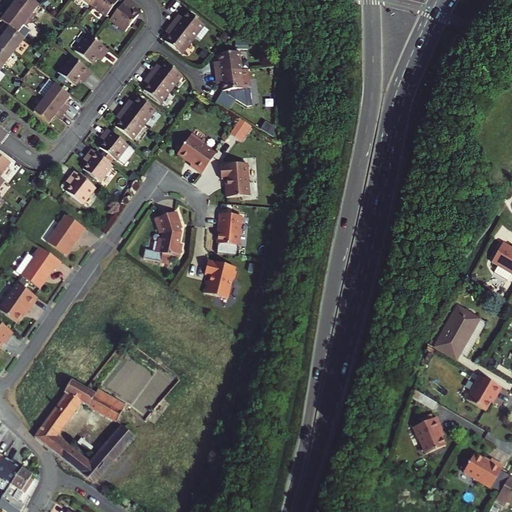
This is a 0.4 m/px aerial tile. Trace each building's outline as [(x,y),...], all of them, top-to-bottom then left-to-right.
[(38,5),(31,0),(16,0),(11,6),(31,21),(36,14),(34,12),(39,5),(38,5)] [(97,0),(92,6),(106,17),(119,0),(118,0),(97,0)] [(126,0),(125,0),(111,20),(127,32),(139,15),(133,11),(135,8),(132,6),(133,5),(126,0)] [(11,6),(1,20),(5,24),(17,33),(23,26),(26,28),(31,21),(11,6)] [(179,19),(177,18),(172,24),(194,40),(205,26),(188,12),(183,19),(180,17),(179,19)] [(5,24),(0,29),(5,33),(0,39),(0,42),(14,53),(25,39),(17,33),(5,24)] [(167,34),(170,36),(164,43),(181,56),(194,40),(172,24),(168,30),(169,31),(167,34)] [(95,40),(87,34),(75,51),(91,64),(96,58),(98,60),(102,56),(104,58),(109,51),(95,40)] [(0,64),(3,67),(14,53),(0,42),(0,64)] [(219,73),(246,70),(244,53),(222,56),(223,62),(220,63),(220,66),(218,66),(219,73)] [(70,56),(58,73),(75,86),(79,80),(81,82),(84,78),(87,80),(92,73),(70,56)] [(157,69),(155,68),(151,74),(172,90),(182,77),(165,63),(160,68),(158,67),(157,69)] [(3,67),(0,70),(0,81),(8,71),(3,67)] [(255,87),(249,87),(246,70),(219,73),(220,81),(222,81),(223,83),(225,83),(226,90),(231,90),(232,94),(254,109),(257,105),(255,87)] [(146,84),(148,85),(144,91),(161,104),(172,90),(151,74),(146,80),(147,81),(146,84)] [(49,80),(39,94),(44,98),(64,114),(70,107),(64,103),(70,96),(49,80)] [(64,114),(44,98),(33,112),(48,124),(54,115),(60,120),(64,114)] [(129,105),(126,103),(122,109),(144,126),(155,112),(138,98),(133,104),(131,103),(129,105)] [(116,121),(118,123),(115,127),(133,141),(144,126),(122,109),(116,117),(118,119),(116,121)] [(101,140),(104,141),(98,148),(116,162),(119,158),(125,163),(135,151),(129,146),(106,129),(101,135),(104,137),(101,140)] [(190,166),(202,175),(216,154),(203,145),(204,143),(192,135),(177,155),(191,165),(190,166)] [(88,158),(84,162),(86,164),(82,170),(99,184),(113,166),(90,149),(85,155),(88,158)] [(0,178),(1,179),(12,165),(0,155),(0,178)] [(217,165),(219,179),(223,179),(223,180),(225,180),(225,184),(224,185),(225,197),(248,194),(244,162),(217,165)] [(71,178),(67,183),(70,185),(64,192),(82,205),(95,188),(73,171),(68,177),(71,178)] [(182,228),(177,211),(155,218),(159,230),(163,232),(164,233),(162,239),(158,241),(156,252),(162,253),(161,261),(170,263),(171,255),(179,257),(182,244),(178,243),(179,239),(180,239),(181,232),(180,228),(182,228)] [(242,216),(220,214),(219,222),(217,244),(239,246),(242,216)] [(85,229),(66,216),(47,243),(65,255),(72,243),(74,245),(85,229)] [(511,270),(511,244),(504,240),(492,259),(511,270)] [(62,263),(40,247),(35,255),(36,256),(34,259),(28,255),(16,272),(22,277),(39,288),(47,276),(48,277),(54,268),(57,270),(62,263)] [(235,268),(207,261),(204,275),(210,276),(209,282),(206,281),(203,293),(227,299),(231,281),(233,279),(235,272),(234,271),(235,268)] [(38,298),(17,283),(0,307),(0,311),(17,323),(28,308),(30,309),(38,298)] [(459,304),(434,344),(452,354),(456,347),(460,350),(480,317),(459,304)] [(13,333),(0,323),(0,347),(3,343),(5,344),(13,333)] [(483,408),(490,398),(493,392),(496,393),(500,386),(479,373),(465,397),(483,408)] [(119,426),(90,465),(55,439),(79,403),(114,422),(121,408),(124,409),(124,408),(125,406),(97,391),(95,394),(69,380),(62,391),(64,393),(35,438),(77,470),(93,482),(95,483),(97,481),(133,436),(119,426)] [(440,436),(437,431),(440,429),(434,416),(419,423),(412,426),(411,427),(413,430),(412,432),(414,437),(417,438),(425,454),(444,444),(440,436)] [(502,464),(490,457),(488,460),(474,451),(462,471),(487,487),(502,464)] [(0,488),(6,493),(22,470),(3,457),(0,462),(0,488)] [(21,492),(32,477),(22,470),(6,493),(1,500),(7,504),(21,511),(22,509),(25,505),(14,498),(19,491),(21,492)] [(511,477),(507,474),(494,497),(502,502),(505,499),(511,502),(511,477)]
